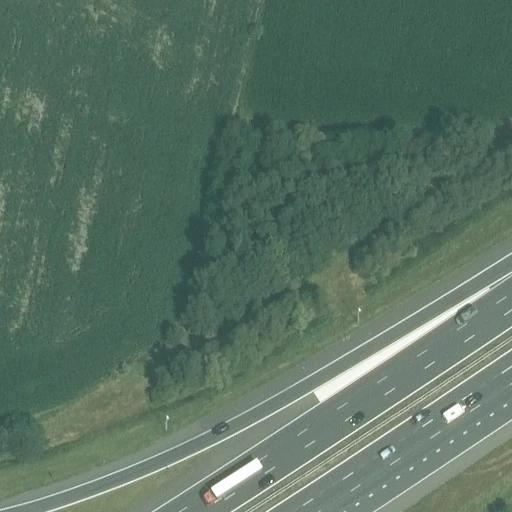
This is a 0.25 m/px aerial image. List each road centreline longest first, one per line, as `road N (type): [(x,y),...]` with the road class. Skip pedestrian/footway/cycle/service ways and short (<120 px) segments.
road 1 (motorway): [(511,292),(163,464),(22,511)]
road 2 (motorway): [(511,299),(190,511)]
road 3 (motorway): [(302,511),(511,372)]
